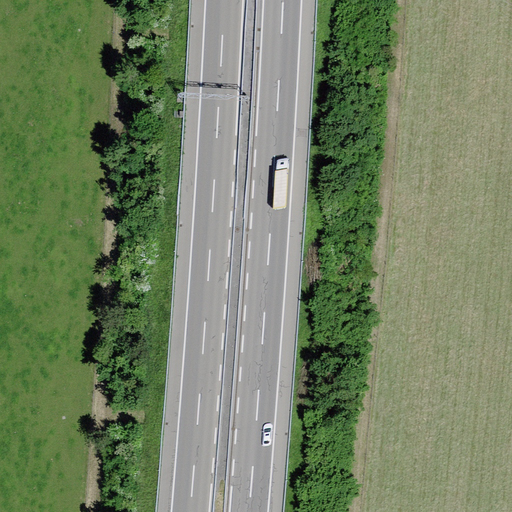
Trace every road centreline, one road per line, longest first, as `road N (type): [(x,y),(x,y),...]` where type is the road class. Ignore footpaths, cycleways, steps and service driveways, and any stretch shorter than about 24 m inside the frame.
road 1 (motorway): [(222,0),(188,511)]
road 2 (motorway): [(249,511),(282,0)]
